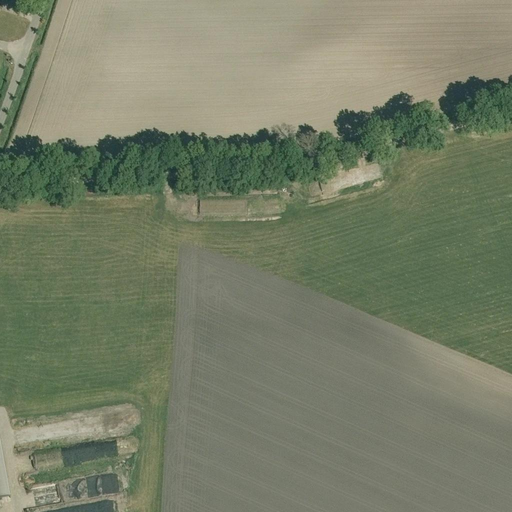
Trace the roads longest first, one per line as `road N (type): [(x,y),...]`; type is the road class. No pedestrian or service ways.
road 1 (track): [(511,108),(282,167),(0,186)]
road 2 (unclassified): [(0,122),(42,0)]
